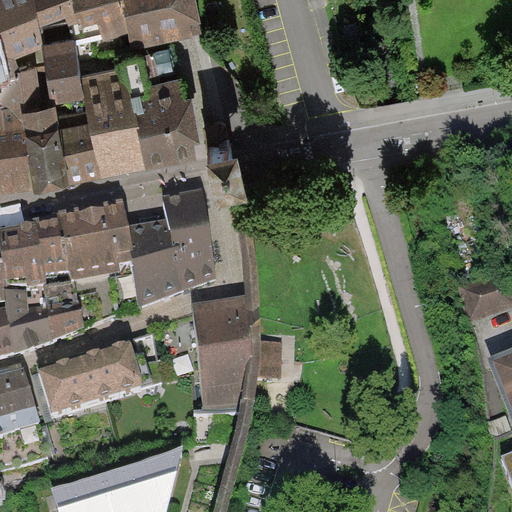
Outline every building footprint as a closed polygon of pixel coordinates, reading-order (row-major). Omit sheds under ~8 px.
[(35,0),(0,0),(0,43),(6,65),(17,64),(16,57),(44,50),(43,37),(42,32),(44,31),(42,26),(35,0)] [(73,0),(35,0),(42,26),(65,20),(67,25),(79,22),(73,0)] [(73,0),(79,22),(81,29),(99,23),(104,44),(130,37),(122,0),(73,0)] [(195,0),(122,0),(130,37),(134,51),(186,40),(203,36),(195,0)] [(56,88),(56,90),(85,85),(83,77),(76,26),(44,31),(42,32),(43,37),(44,50),(51,89),(56,88)] [(0,193),(34,190),(20,94),(51,89),(44,50),(16,57),(17,64),(6,65),(0,65),(0,193)] [(126,60),(148,170),(155,169),(197,161),(194,145),(201,144),(187,76),(183,77),(178,50),(144,56),(126,60)] [(115,70),(83,77),(85,85),(88,102),(104,179),(113,177),(148,170),(126,60),(114,62),(115,70)] [(104,179),(88,102),(85,85),(56,90),(60,108),(57,108),(70,187),(85,184),(104,179)] [(51,89),(20,94),(34,190),(34,194),(47,192),(70,187),(57,108),(60,108),(56,90),(56,88),(51,89)] [(238,158),(206,164),(208,174),(216,208),(248,201),(241,171),(238,158)] [(163,196),(166,218),(180,291),(216,278),(201,188),(166,195),(163,196)] [(58,211),(59,217),(69,270),(71,280),(74,279),(133,268),(130,256),(134,256),(128,226),(123,199),(111,201),(58,211)] [(39,220),(35,221),(43,274),(69,270),(59,217),(39,220)] [(133,268),(139,307),(180,291),(166,218),(161,219),(128,226),(134,256),(130,256),(133,268)] [(0,226),(0,261),(3,284),(26,281),(26,287),(43,283),(43,274),(35,221),(25,222),(0,226)] [(511,263),(456,285),(471,322),(511,306),(511,263)] [(48,308),(46,309),(53,340),(84,327),(74,279),(71,280),(43,283),(48,308)] [(27,288),(4,292),(5,297),(7,310),(15,350),(53,340),(46,309),(48,308),(43,283),(26,287),(27,288)] [(251,338),(244,295),(193,303),(203,411),(242,406),(251,361),(251,338)] [(7,310),(0,311),(0,354),(15,350),(7,310)] [(151,335),(38,367),(48,403),(51,413),(164,381),(151,335)] [(511,453),(502,458),(511,481),(511,347),(487,358),(511,422),(511,453)] [(19,363),(0,368),(0,433),(40,422),(25,368),(21,370),(19,363)] [(167,511),(183,446),(50,487),(57,511),(167,511)]
